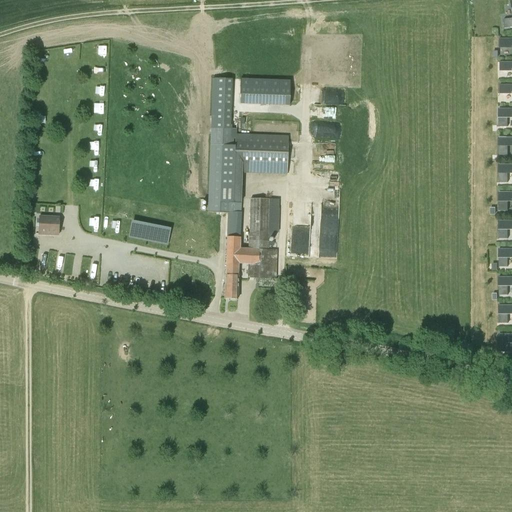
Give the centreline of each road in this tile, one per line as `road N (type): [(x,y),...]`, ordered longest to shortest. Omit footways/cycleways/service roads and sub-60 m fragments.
road 1 (tertiary): [(511,380),(0,278)]
road 2 (track): [(0,34),(98,13),(310,0)]
road 3 (track): [(28,284),(27,511)]
